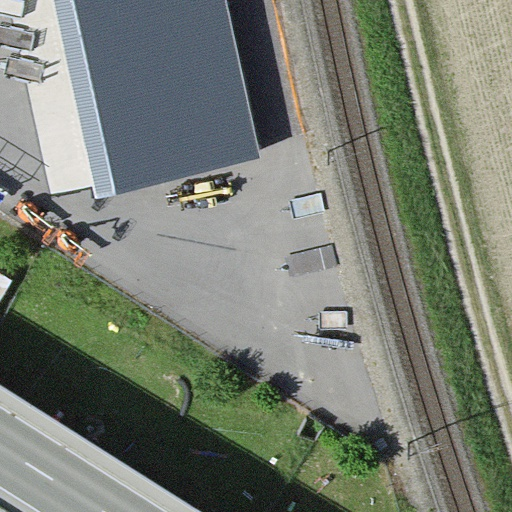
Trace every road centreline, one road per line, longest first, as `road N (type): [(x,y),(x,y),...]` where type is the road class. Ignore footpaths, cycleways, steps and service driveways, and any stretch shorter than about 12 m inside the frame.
road 1 (track): [(404,0),(511,427)]
road 2 (secondary): [(0,445),(104,511)]
